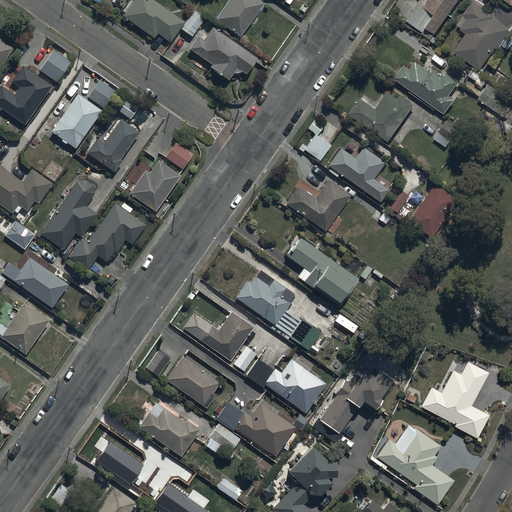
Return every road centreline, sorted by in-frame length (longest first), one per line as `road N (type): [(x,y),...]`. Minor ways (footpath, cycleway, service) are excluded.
road 1 (residential): [(0,503),(249,150)]
road 2 (residential): [(36,0),(249,150)]
road 3 (residential): [(249,150),(355,0)]
